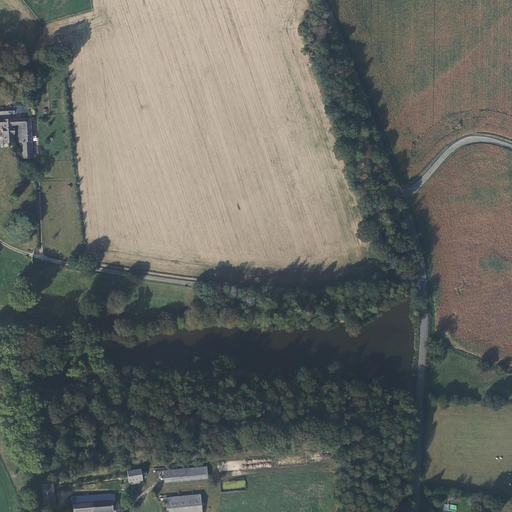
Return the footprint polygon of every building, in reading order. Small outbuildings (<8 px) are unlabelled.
[(73,0),(74,8),(90,6),(89,0),(73,0)] [(33,158),(31,118),(24,119),(24,125),(18,125),(19,142),(25,159),(33,158)] [(13,142),(13,134),(15,134),(15,128),(12,128),(12,125),(18,125),(24,125),(24,119),(0,120),(0,125),(4,126),(5,142),(13,142)] [(164,482),(208,478),(207,466),(163,471),(164,482)] [(142,482),(141,470),(127,472),(129,483),(142,482)] [(52,487),(115,480),(114,475),(52,482),(52,487)] [(55,508),(52,487),(52,482),(42,483),(45,509),(55,508)] [(72,497),(73,504),(115,501),(114,494),(72,497)] [(166,502),(166,511),(202,511),(201,499),(166,502)] [(115,501),(73,504),(73,511),(85,511),(95,511),(114,510),(119,509),(118,500),(117,500),(115,501)]
